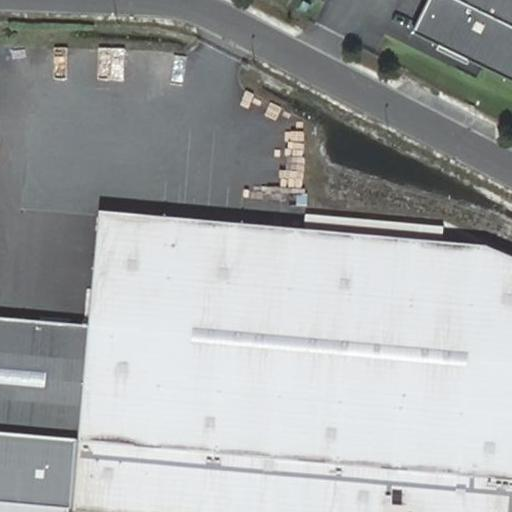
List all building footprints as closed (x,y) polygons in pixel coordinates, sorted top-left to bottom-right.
[(511,0),(412,0),(400,25),(511,79),(511,0)] [(120,83),(121,54),(98,53),(97,83),(120,83)] [(511,511),(511,260),(489,252),(443,248),(308,235),(104,216),(93,330),(83,445),(76,511),(511,511)] [(309,220),(308,235),(443,248),(444,233),(309,220)] [(0,436),(83,445),(93,330),(0,321),(0,436)]
